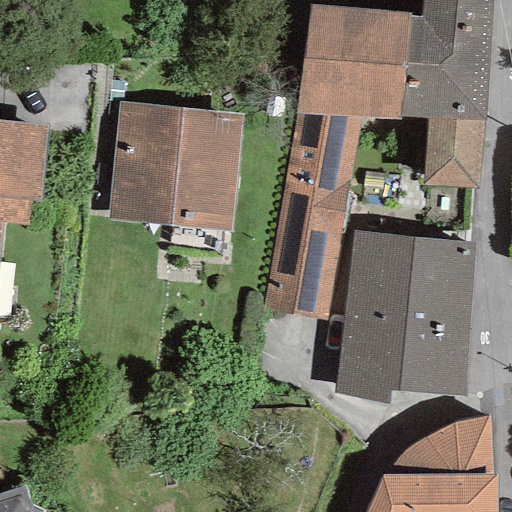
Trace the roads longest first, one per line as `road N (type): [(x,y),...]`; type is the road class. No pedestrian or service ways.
road 1 (residential): [(503,0),(484,218),(497,395)]
road 2 (residential): [(497,395),(419,419),(377,453),(353,511)]
